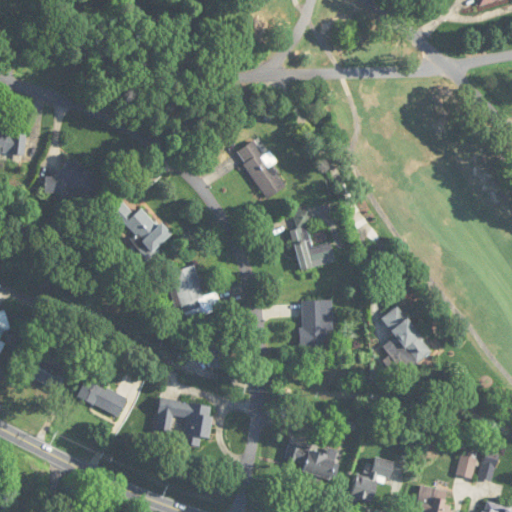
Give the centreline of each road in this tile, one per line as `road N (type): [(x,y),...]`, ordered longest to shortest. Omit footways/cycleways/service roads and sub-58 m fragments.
road 1 (residential): [(238,511),(254,439),(260,338),(250,275),(225,221),(160,148),(94,110),(0,76)]
road 2 (residential): [(511,54),(313,73),(214,74),(103,55),(0,65)]
road 3 (primary): [(0,426),(188,511)]
road 4 (residential): [(369,0),(467,82),(511,136)]
